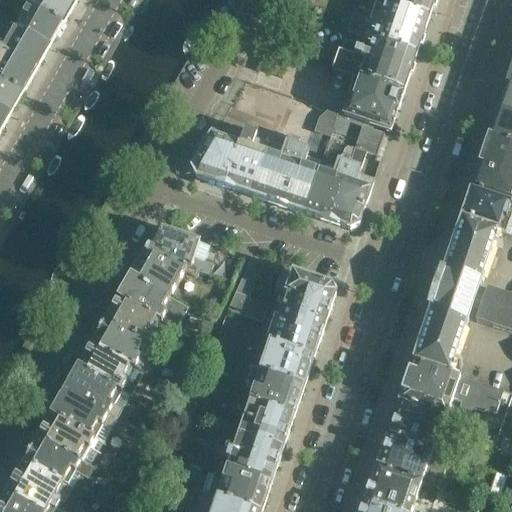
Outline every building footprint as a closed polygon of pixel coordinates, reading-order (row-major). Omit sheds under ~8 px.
[(29,6),(28,6),(64,26),(78,3),(71,0),(22,0),(22,2),(29,6)] [(372,0),(385,4),(429,19),(432,9),(433,9),(434,8),(433,8),(435,0),(372,0)] [(375,34),(372,42),(416,57),(420,47),(421,45),(424,37),(423,37),(429,19),(385,4),(377,2),(367,31),(375,34)] [(28,6),(15,29),(50,49),(63,27),(64,27),(64,26),(28,6)] [(0,19),(7,23),(11,16),(0,10),(0,19)] [(0,50),(37,73),(38,71),(38,70),(50,49),(15,29),(6,23),(0,33),(0,50)] [(333,70),(360,79),(404,94),(404,92),(410,75),(411,75),(411,74),(411,73),(413,68),(414,66),(413,66),(416,57),(372,42),(369,49),(344,40),(333,70)] [(266,48),(262,60),(287,68),(290,56),(266,48)] [(0,80),(24,95),(37,73),(0,50),(0,80)] [(262,60),(258,71),(283,79),(287,68),(262,60)] [(350,95),(347,106),(343,118),(364,125),(364,124),(391,133),(398,112),(404,95),(403,95),(404,95),(404,94),(360,79),(348,75),(342,92),(350,95)] [(0,112),(10,118),(23,95),(24,96),(24,95),(0,80),(0,112)] [(499,112),(511,115),(511,86),(507,85),(508,85),(499,112)] [(314,110),(306,132),(328,140),(329,140),(336,118),(314,110)] [(0,135),(10,118),(0,112),(0,135)] [(511,115),(499,112),(490,138),(511,146),(511,115)] [(350,165),(329,224),(350,232),(352,230),(357,228),(359,227),(360,224),(367,203),(368,204),(368,202),(370,197),(371,194),(374,181),(370,180),(370,179),(360,176),(362,169),(367,154),(377,158),(384,135),(363,128),(355,150),(350,165)] [(198,180),(253,198),(270,145),(255,140),(257,134),(245,130),(243,135),(219,129),(193,172),(198,180)] [(270,145),(253,198),(279,207),(304,216),(322,163),(308,159),(310,152),(298,148),(300,141),(288,137),(286,143),(272,139),(270,145)] [(490,138),(481,165),(511,175),(511,146),(490,138)] [(322,163),(304,216),(329,224),(350,165),(355,150),(348,148),(344,151),(343,155),(341,157),(339,161),(336,168),(322,163)] [(511,175),(481,165),(472,192),(511,205),(511,206),(511,205),(511,175)] [(472,192),(462,219),(499,232),(511,237),(511,233),(511,220),(507,219),(508,216),(511,216),(511,205),(511,206),(511,205),(472,192)] [(413,363),(414,364),(461,380),(461,379),(451,376),(474,308),(480,310),(476,323),(511,334),(511,297),(487,290),(486,292),(480,290),(499,232),(462,219),(443,274),(442,274),(431,308),(432,309),(413,363)] [(159,231),(145,254),(188,269),(210,276),(214,266),(202,262),(207,246),(200,243),(162,230),(159,231)] [(200,273),(188,269),(145,254),(133,277),(170,299),(187,272),(197,278),(200,273)] [(249,265),(236,294),(250,299),(263,270),(265,265),(251,261),(250,266),(249,265)] [(279,292),(273,308),(280,310),(325,327),(329,318),(329,319),(333,307),(332,307),(335,299),(336,299),(337,296),(332,287),(331,287),(332,286),(329,286),(294,275),(282,271),(280,276),(280,275),(275,290),(279,292)] [(120,298),(162,323),(176,331),(189,310),(171,300),(170,299),(133,277),(120,298)] [(269,321),(261,343),(313,362),(314,360),(316,356),(315,356),(320,343),(320,344),(324,333),(323,332),(325,327),(280,310),(273,308),(236,294),(229,312),(263,324),(264,319),(269,321)] [(120,298),(107,321),(149,346),(154,336),(151,334),(158,322),(162,324),(162,323),(120,298)] [(207,309),(212,311),(217,300),(212,298),(207,309)] [(107,321),(93,345),(131,368),(149,378),(155,367),(145,361),(150,353),(152,350),(152,348),(149,346),(107,321)] [(197,331),(192,341),(203,347),(209,338),(197,331)] [(261,343),(252,371),(304,389),(311,371),(310,370),(313,362),(261,343)] [(93,345),(80,368),(122,393),(129,397),(142,375),(131,368),(93,345)] [(210,357),(239,367),(242,356),(213,346),(210,357)] [(401,404),(444,418),(447,419),(453,401),(462,404),(460,409),(472,413),(473,410),(484,414),(488,412),(496,415),(498,409),(506,412),(511,398),(504,394),(484,388),(484,387),(479,386),(461,379),(461,380),(414,364),(410,374),(409,374),(408,376),(409,377),(407,382),(406,382),(405,385),(406,386),(404,392),(403,391),(402,394),(403,395),(400,403),(401,404)] [(80,368),(66,391),(109,417),(117,422),(131,399),(122,394),(122,393),(80,368)] [(249,401),(249,402),(294,418),(295,416),(298,406),(299,406),(304,389),(252,371),(245,389),(252,391),(249,401)] [(175,386),(171,392),(181,398),(185,392),(175,386)] [(66,391),(53,416),(95,441),(104,445),(117,422),(109,417),(66,391)] [(231,434),(237,437),(282,452),(285,444),(286,445),(290,432),(289,432),(294,419),(294,418),(249,402),(249,401),(247,400),(248,400),(241,397),(239,396),(232,416),(236,418),(236,417),(239,417),(240,419),(243,420),(239,431),(233,429),(231,434)] [(511,399),(499,435),(511,439),(511,399)] [(393,430),(390,437),(433,452),(437,441),(442,443),(445,433),(440,431),(444,418),(401,404),(396,421),(395,420),(392,429),(393,430)] [(176,413),(168,409),(163,416),(171,421),(176,413)] [(53,416),(39,439),(82,463),(82,462),(91,467),(103,446),(95,441),(53,416)] [(218,421),(202,416),(199,423),(215,428),(218,421)] [(226,470),(225,471),(271,487),(271,486),(272,486),(273,483),(272,483),(281,458),(280,458),(282,452),(237,437),(231,435),(230,438),(236,440),(234,447),(227,444),(219,468),(226,470)] [(433,452),(390,437),(388,444),(387,444),(383,454),(384,454),(379,470),(377,469),(377,470),(422,485),(439,491),(450,458),(433,452)] [(39,439),(26,462),(64,484),(65,484),(64,483),(74,490),(82,477),(89,481),(94,471),(82,463),(39,439)] [(26,462),(8,493),(41,511),(48,511),(51,508),(55,511),(61,503),(65,505),(74,490),(64,484),(26,462)] [(161,464),(155,477),(163,480),(169,468),(161,464)] [(148,468),(139,465),(129,488),(137,492),(148,468)] [(368,498),(366,504),(388,511),(412,511),(422,485),(377,470),(375,478),(374,478),(373,480),(374,481),(372,486),(371,486),(370,489),(369,489),(366,497),(368,498)] [(210,476),(203,495),(251,511),(262,511),(268,497),(268,496),(271,487),(225,471),(222,480),(210,476)] [(147,493),(156,497),(161,484),(153,481),(147,493)] [(41,511),(8,493),(0,507),(0,511),(41,511)] [(251,511),(203,495),(197,511),(251,511)] [(117,511),(130,511),(134,503),(123,499),(117,511)]
